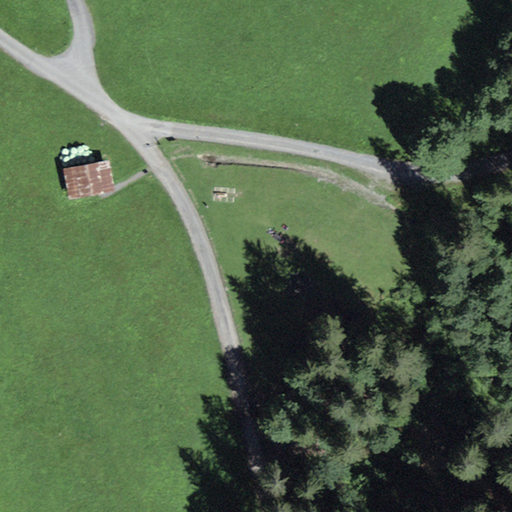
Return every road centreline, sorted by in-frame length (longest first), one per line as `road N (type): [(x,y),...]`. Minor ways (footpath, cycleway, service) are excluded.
road 1 (track): [(276,511),(209,268),(177,190),(134,126),(70,83)]
road 2 (track): [(134,126),(474,179),(511,158)]
